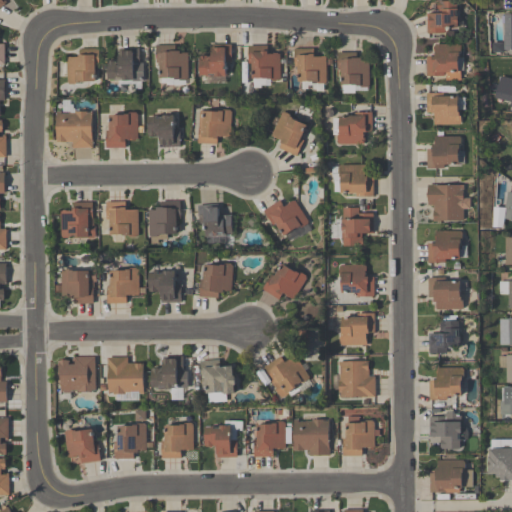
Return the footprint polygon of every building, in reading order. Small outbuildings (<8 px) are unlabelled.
[(427,13),(438,13),(438,2),(439,2),(439,1),(458,0),(458,8),(459,8),(459,12),(458,12),(458,16),(459,16),(459,26),(458,26),(458,27),(445,28),(445,33),(428,33),(427,13)] [(511,15),(504,16),(503,44),(495,44),(494,52),(511,52),(511,15)] [(232,44),(232,61),(227,61),(227,76),(215,76),(215,73),(211,73),(211,75),(208,75),(200,75),(200,55),(208,55),(208,56),(213,56),(213,44),(232,44)] [(435,56),(435,53),(434,53),(434,46),(435,46),(435,44),(460,44),(462,45),(462,50),(460,52),(461,56),(460,56),(460,58),(461,57),(462,80),(446,80),(446,72),(444,72),(444,76),(427,76),(427,56),(435,56)] [(187,79),(181,79),(179,77),(161,77),(160,62),(157,62),(156,45),(176,45),(176,50),(181,50),(181,53),(183,53),(183,52),(188,52),(189,77),(187,79)] [(268,45),(268,50),(269,50),(269,53),(271,53),(271,52),(279,52),(279,53),(280,53),(281,78),(279,80),(273,80),(271,78),(269,78),(268,77),(266,77),(266,84),(262,84),(262,87),(254,87),(254,78),(253,78),(252,63),(249,63),(249,45),(268,45)] [(314,47),(314,53),(315,53),(315,56),(326,56),(327,81),(325,83),(319,83),(318,82),(315,82),(315,80),(299,81),(299,66),(295,66),(295,48),(314,47)] [(68,81),(68,56),(72,56),(72,57),(79,57),(79,48),(100,48),(100,66),(96,66),(96,81),(80,81),(80,82),(78,82),(76,83),(70,84),(68,81)] [(120,59),(120,48),(140,48),(140,62),(144,62),(144,81),(133,81),(133,80),(116,80),(116,79),(108,79),(108,60),(109,60),(109,59),(116,59),(120,59)] [(356,92),(343,93),(343,84),(342,84),(342,69),(338,69),(338,52),(357,51),(358,57),(362,57),(362,60),(365,60),(365,59),(370,59),(370,85),(369,87),(362,87),(361,85),(358,85),(358,84),(356,84),(356,92)] [(511,77),(511,106),(510,106),(511,101),(496,98),(501,75),(511,77)] [(427,112),(426,93),(444,92),(444,96),(459,96),(459,112),(460,112),(460,115),(462,117),(462,122),(460,124),(434,125),(434,118),(435,118),(435,113),(432,113),(432,112),(427,112)] [(230,137),(223,136),(224,136),(219,135),(219,139),(218,139),(218,144),(198,142),(200,110),(220,111),(220,110),(223,110),(224,109),(230,109),(232,112),(230,137)] [(57,111),(62,111),(62,112),(70,112),(70,111),(71,111),(71,112),(75,112),(75,111),(88,111),(91,111),(93,111),(93,148),(73,148),(73,141),(58,142),(57,111)] [(283,140),(278,138),(272,135),(282,112),(285,111),(291,114),(291,116),(294,117),(293,118),(308,125),(301,138),(305,140),(297,156),(280,147),(282,142),(281,142),(283,140)] [(372,131),(367,131),(367,132),(364,132),(364,137),(366,137),(366,142),(364,142),(364,143),(340,144),(338,142),(338,136),(340,135),(340,134),(333,134),(333,129),(341,128),(340,115),(355,115),(355,112),(372,111),(372,131)] [(107,147),(106,130),(110,130),(110,115),(126,114),(128,113),(130,112),(136,112),(137,114),(138,138),(136,138),(136,139),(130,139),(130,138),(126,139),(126,147),(107,147)] [(161,146),(161,136),(150,136),(150,135),(148,135),(148,116),(156,116),(155,115),(158,115),(158,116),(163,116),(163,115),(175,115),(176,128),(180,128),(181,146),(161,146)] [(427,168),(427,149),(433,149),(433,144),(436,144),(436,143),(435,143),(435,136),(460,136),(462,138),(462,144),(461,145),(461,148),(460,148),(460,165),(445,165),(445,168),(427,168)] [(374,196),(357,196),(357,193),(342,193),(342,177),(340,177),(340,173),(339,172),(339,166),(340,164),(366,164),(366,176),(374,176),(374,196)] [(464,185),(464,198),(471,198),(471,209),(464,209),(464,220),(438,220),(438,221),(434,221),(434,205),(428,205),(428,198),(427,198),(428,192),(428,184),(435,184),(435,185),(464,185)] [(511,220),(504,219),(503,227),(492,227),(493,207),(504,207),(507,191),(511,191),(511,220)] [(285,236),(276,223),(274,224),(264,210),(281,199),(286,207),(290,204),(289,203),(293,200),(294,201),(295,200),(309,220),(308,223),(304,227),(301,226),(299,227),(298,227),(285,236)] [(126,201),(126,207),(127,207),(127,210),(138,209),(139,235),(137,237),(131,237),(129,235),(126,235),(126,234),(111,235),(110,219),(107,219),(106,202),(126,201)] [(178,234),(168,234),(168,239),(159,239),(159,243),(151,243),(151,236),(149,234),(149,209),(155,209),(155,210),(157,210),(157,207),(161,207),(161,201),(181,201),(181,218),(177,218),(178,234)] [(73,211),(73,202),(93,202),(93,223),(96,225),(96,234),(93,237),(76,237),(76,235),(74,235),(74,236),(71,236),(69,238),(63,238),(61,236),(61,211),(63,211),(63,210),(68,210),(68,211),(73,211)] [(218,203),(220,215),(233,214),(233,217),(232,217),(234,233),(226,233),(226,236),(213,237),(213,236),(207,237),(206,222),(200,223),(199,205),(218,203)] [(343,219),(343,207),(359,207),(359,213),(374,213),(374,233),(361,233),(361,238),(362,238),(362,245),(361,245),(344,245),(344,238),(343,238),(343,219)] [(0,252),(8,253),(8,230),(0,229),(0,252)] [(428,243),(437,243),(437,240),(435,240),(435,232),(437,232),(437,231),(461,231),(463,233),(463,238),(461,240),(461,243),(461,259),(445,259),(445,263),(428,263),(428,243)] [(219,293),(219,297),(200,296),(201,279),(205,279),(206,265),(221,265),(221,264),(224,264),(226,263),(231,263),(233,265),(232,291),(224,291),(224,293),(219,293)] [(294,299),(286,294),(284,292),(283,295),(282,294),(279,299),(263,289),(272,274),(275,276),(283,263),(297,272),(297,271),(299,272),(302,272),(307,275),(307,277),(294,299)] [(375,276),(375,296),(358,296),(357,293),(343,293),(343,279),(341,279),(341,273),(340,272),(339,266),(341,264),(366,264),(366,265),(367,265),(368,273),(366,273),(366,276),(375,276)] [(108,303),(107,285),(111,285),(111,270),(127,270),(127,269),(129,269),(131,267),(137,267),(139,270),(140,295),(128,295),(128,297),(127,297),(127,303),(108,303)] [(94,304),(75,304),(75,298),(71,298),(71,296),(62,296),(62,270),(64,268),(70,268),(71,270),(74,270),(74,271),(89,271),(89,270),(97,270),(97,281),(94,281),(94,287),(94,304)] [(162,303),(162,291),(150,292),(150,291),(149,272),(157,272),(157,271),(159,271),(159,272),(165,272),(165,271),(176,270),(177,284),(182,284),(182,302),(162,303)] [(461,281),(461,297),(462,297),(462,300),(464,302),(464,307),(462,309),(437,309),(437,302),(434,302),(434,297),(428,297),(428,278),(446,278),(446,281),(461,281)] [(499,294),(499,281),(508,281),(511,281),(511,308),(508,308),(508,294),(499,294)] [(340,343),(340,337),(342,335),(342,333),(343,333),(343,317),(358,317),(358,313),(375,313),(375,332),(370,332),(370,333),(367,333),(367,344),(342,344),(340,343)] [(499,319),(508,319),(508,318),(511,318),(511,345),(508,345),(508,344),(499,344),(499,319)] [(429,334),(441,334),(441,321),(459,321),(459,329),(461,329),(461,333),(462,333),(462,341),(461,341),(461,348),(447,348),(447,353),(429,353),(429,334)] [(286,362),(296,355),(310,376),(310,379),(304,382),(302,382),(300,383),(297,384),(299,387),(296,389),(284,397),(281,397),(277,390),(277,388),(272,380),(273,379),(265,366),(282,355),(286,362)] [(499,356),(506,356),(506,355),(511,355),(511,382),(506,382),(506,367),(499,367),(499,356)] [(152,369),(153,369),(153,368),(160,368),(160,367),(164,367),(164,356),(184,356),(184,371),(189,371),(189,388),(183,388),(163,388),(163,389),(160,389),(160,387),(152,387),(152,369)] [(96,357),(96,390),(93,390),(93,392),(79,392),(79,390),(71,390),(71,392),(64,392),(64,391),(62,391),(62,374),(60,374),(60,365),(59,365),(59,360),(61,360),(68,360),(70,360),(70,364),(75,364),(75,361),(73,361),(73,358),(74,358),(74,357),(96,357)] [(144,394),(140,394),(140,391),(132,391),(132,392),(126,392),(126,394),(113,394),(113,393),(110,393),(110,394),(109,394),(109,370),(108,370),(108,357),(129,357),(129,363),(135,363),(144,363),(144,394)] [(200,361),(221,359),(222,367),(233,366),(234,376),(236,377),(237,384),(235,386),(236,392),(234,394),(227,394),(228,400),(209,402),(209,393),(207,393),(206,386),(203,387),(200,361)] [(338,361),(369,361),(369,376),(375,376),(376,396),(339,397),(339,395),(340,395),(340,392),(339,392),(339,379),(340,379),(340,375),(339,375),(338,361)] [(437,368),(462,368),(464,370),(464,376),(462,378),(462,380),(462,396),(447,396),(447,400),(429,400),(429,380),(435,380),(438,380),(437,373),(437,368)] [(499,401),(503,401),(503,387),(511,387),(511,414),(499,414),(499,401)] [(442,449),(442,448),(441,448),(441,443),(440,443),(440,437),(430,437),(429,417),(444,417),(444,414),(448,414),(448,412),(455,412),(455,413),(461,413),(462,428),(465,428),(466,428),(467,429),(468,431),(468,434),(468,437),(467,438),(466,440),(465,440),(462,440),(462,441),(460,441),(460,449),(442,449)] [(0,418),(9,418),(9,440),(5,440),(5,438),(2,438),(2,443),(7,443),(7,446),(7,453),(7,455),(2,455),(2,454),(0,454),(0,418)] [(330,455),(323,455),(323,456),(318,456),(318,455),(310,455),(310,449),(305,449),(305,451),(294,451),(293,446),(295,446),(294,419),(298,419),(298,421),(312,420),(312,419),(325,419),(330,419),(330,455)] [(375,422),(375,430),(380,430),(380,435),(375,436),(375,447),(364,448),(364,450),(363,450),(363,456),(344,456),(344,438),(347,438),(347,423),(348,423),(348,419),(360,419),(360,423),(362,423),(362,422),(365,422),(367,420),(373,420),(375,422)] [(205,427),(212,427),(212,426),(214,426),(214,427),(220,427),(220,426),(225,426),(225,421),(243,421),(243,430),(237,430),(238,457),(218,457),(218,446),(213,446),(213,447),(207,447),(207,446),(205,446),(205,427)] [(255,457),(254,439),(258,439),(258,435),(255,435),(255,427),(258,427),(258,424),(274,424),(274,423),(276,423),(278,421),(284,421),(285,423),(286,427),(292,427),(292,443),(286,443),(286,448),(284,448),(284,449),(277,449),(277,448),(274,448),(274,457),(255,457)] [(194,450),(182,450),(182,453),(181,453),(181,458),(162,458),(162,440),(166,441),(166,426),(181,426),(181,424),(183,424),(185,422),(192,422),(194,424),(194,450)] [(115,459),(115,441),(118,441),(118,426),(134,426),(134,425),(137,425),(139,423),(144,423),(146,425),(147,451),(139,451),(139,453),(134,453),(134,458),(115,459)] [(66,430),(73,429),(75,431),(77,431),(77,432),(93,429),(95,444),(99,443),(101,460),(82,463),(80,455),(78,455),(78,456),(70,457),(70,456),(68,457),(65,432),(66,430)] [(511,440),(511,480),(500,480),(500,478),(496,478),(496,474),(488,474),(488,456),(490,456),(490,449),(491,449),(491,440),(511,440)] [(0,459),(6,459),(6,461),(7,461),(7,468),(6,468),(6,470),(2,470),(2,475),(6,475),(6,472),(10,472),(10,495),(0,495),(0,459)] [(465,470),(472,470),(472,487),(463,487),(463,489),(460,489),(460,493),(445,493),(430,493),(430,473),(436,473),(436,469),(438,469),(438,467),(437,467),(437,461),(465,461),(465,470)]
